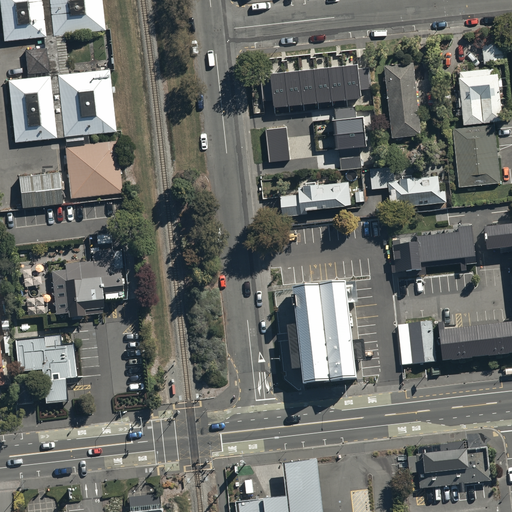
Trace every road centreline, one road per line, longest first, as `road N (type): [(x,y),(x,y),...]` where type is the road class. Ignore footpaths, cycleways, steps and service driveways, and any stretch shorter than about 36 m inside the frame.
road 1 (residential): [(259,428),(214,34)]
road 2 (residential): [(214,34),(511,0)]
road 3 (secondary): [(259,428),(0,457)]
road 4 (secondary): [(511,400),(259,428)]
